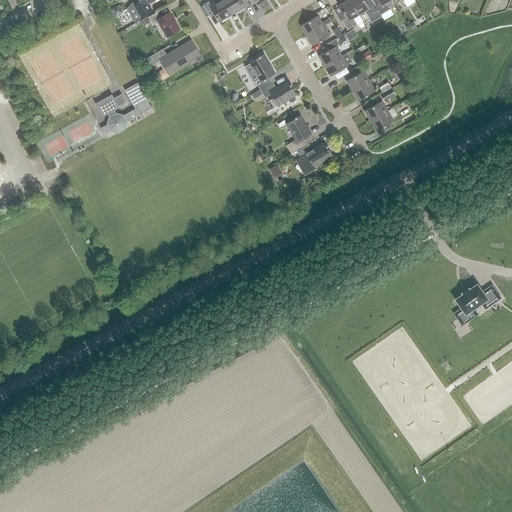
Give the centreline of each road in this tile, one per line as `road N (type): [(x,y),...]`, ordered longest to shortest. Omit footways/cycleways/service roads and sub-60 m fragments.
road 1 (secondary): [(0,394),(511,115)]
road 2 (residential): [(362,149),(274,19)]
